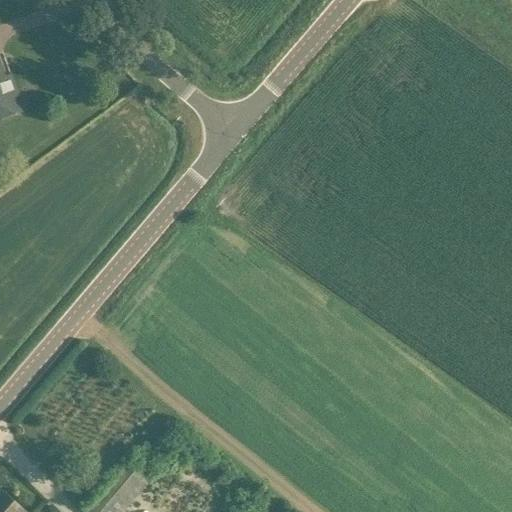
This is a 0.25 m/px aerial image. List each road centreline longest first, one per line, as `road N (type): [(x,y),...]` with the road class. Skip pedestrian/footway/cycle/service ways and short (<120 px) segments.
road 1 (unclassified): [(0,409),(240,127)]
road 2 (unclassified): [(240,127),(180,85),(99,0)]
road 3 (unclassified): [(240,127),(349,0)]
